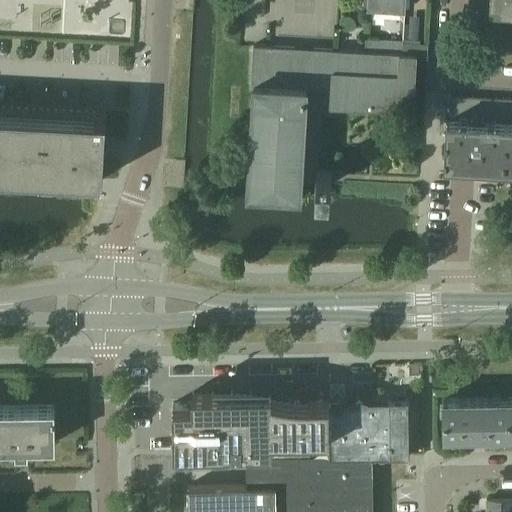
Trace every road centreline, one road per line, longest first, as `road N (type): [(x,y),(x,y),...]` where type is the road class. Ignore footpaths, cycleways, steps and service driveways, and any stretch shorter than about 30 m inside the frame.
road 1 (unclassified): [(241,310),(511,308)]
road 2 (residential): [(112,287),(116,245),(152,148),(162,76)]
road 3 (residential): [(0,69),(162,76)]
road 4 (residential): [(108,481),(108,323)]
road 5 (residential): [(450,0),(451,73),(511,82)]
road 6 (unclassified): [(108,323),(241,310)]
road 7 (unclassified): [(241,310),(183,293),(112,287)]
